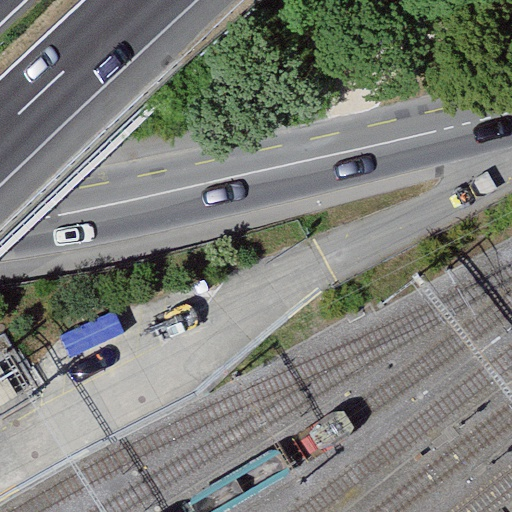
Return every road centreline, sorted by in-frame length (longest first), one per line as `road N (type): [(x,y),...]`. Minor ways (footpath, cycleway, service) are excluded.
road 1 (secondary): [(511,112),(0,222)]
road 2 (track): [(491,0),(327,111),(299,161)]
road 3 (motorway): [(0,135),(143,0)]
